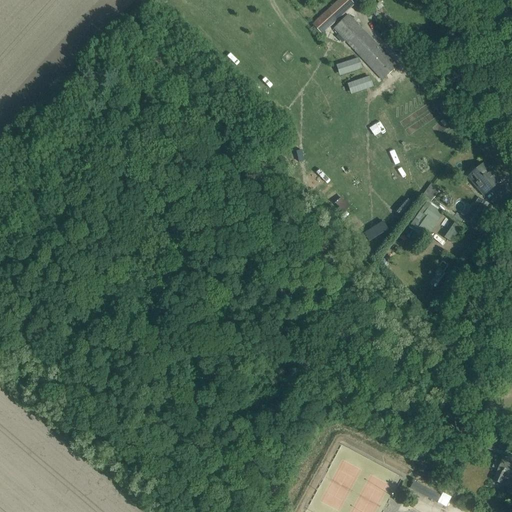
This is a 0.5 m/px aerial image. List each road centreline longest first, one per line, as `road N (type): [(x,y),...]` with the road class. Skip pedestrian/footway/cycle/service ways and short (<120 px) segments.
road 1 (track): [(130,18),(0,166)]
road 2 (unclassified): [(511,117),(447,0)]
